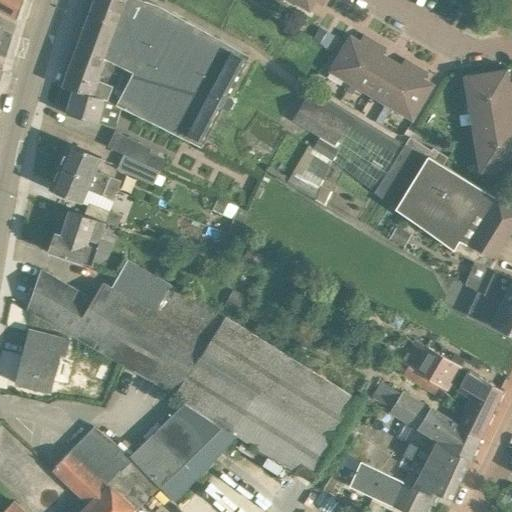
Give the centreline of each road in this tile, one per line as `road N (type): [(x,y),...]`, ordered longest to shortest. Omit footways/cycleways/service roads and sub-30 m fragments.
road 1 (tertiary): [(0,215),(53,0)]
road 2 (residential): [(511,38),(466,44),(392,0)]
